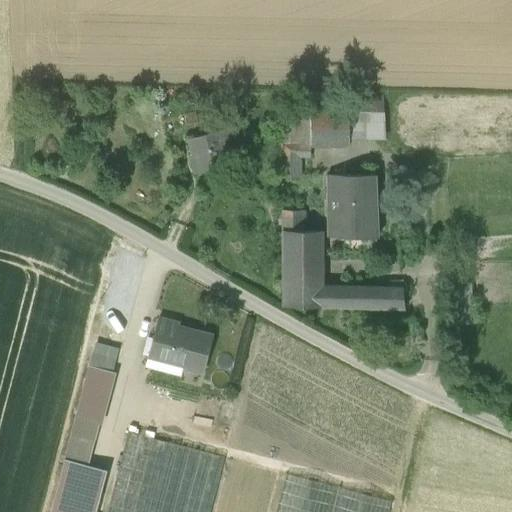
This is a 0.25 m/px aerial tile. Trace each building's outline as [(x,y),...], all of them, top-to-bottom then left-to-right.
[(349,96),(349,98),(349,113),(371,113),(384,113),(382,96),(349,96)] [(311,98),(311,113),(349,113),(349,98),(311,98)] [(311,158),(311,146),(311,113),(282,112),(282,179),(294,178),(297,178),(301,178),(300,158),(307,158),(307,161),(311,161),(311,158)] [(349,140),(349,113),(311,113),(311,146),(349,146),(349,140)] [(349,140),(373,140),(371,113),(349,113),(349,140)] [(384,113),(371,113),(373,140),(386,140),(384,113)] [(199,154),(204,172),(214,169),(214,168),(229,163),(224,144),(236,140),(233,127),(189,140),(193,155),(199,154)] [(199,154),(193,155),(189,157),(194,175),(204,172),(199,154)] [(330,243),(339,243),(339,238),(378,239),(376,176),(327,176),(328,238),(330,238),(330,243)] [(282,211),(282,232),(303,232),(303,212),(297,212),(282,211)] [(323,232),(303,232),(282,232),(283,307),(323,308),(323,287),(323,232)] [(359,288),(323,287),(323,308),(405,310),(403,289),(403,283),(403,281),(401,281),(401,283),(391,282),(391,289),(377,288),(378,281),(359,281),(359,288)] [(459,286),(460,308),(472,307),(471,285),(459,286)] [(183,368),(199,372),(209,335),(169,325),(169,322),(158,319),(148,355),(182,364),(181,368),(183,368)] [(113,368),(119,348),(93,341),(87,361),(113,368)] [(181,376),(183,368),(181,368),(182,364),(148,355),(145,367),(181,376)] [(94,442),(95,443),(113,373),(89,367),(71,436),(94,442)] [(210,511),(225,459),(128,433),(107,511),(210,511)] [(71,436),(65,461),(51,511),(96,511),(107,472),(88,466),(94,442),(71,436)] [(275,511),(389,511),(392,503),(286,475),(275,511)]
